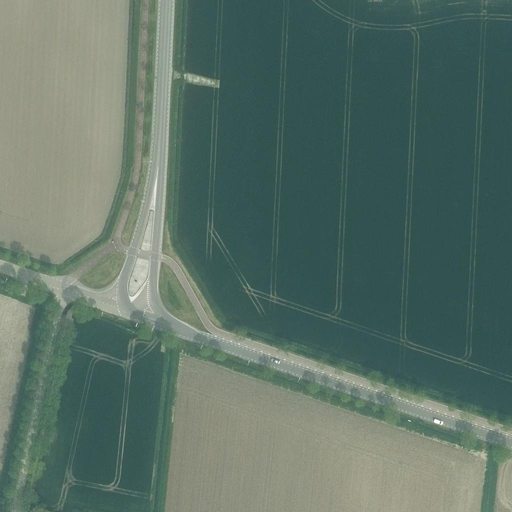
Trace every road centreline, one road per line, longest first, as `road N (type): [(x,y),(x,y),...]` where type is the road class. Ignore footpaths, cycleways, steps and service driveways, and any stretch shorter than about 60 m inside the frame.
road 1 (secondary): [(511,443),(169,326)]
road 2 (secondary): [(159,132),(122,282),(124,308)]
road 3 (secondary): [(153,296),(159,132)]
road 4 (secondary): [(159,132),(166,0)]
road 5 (unclassified): [(124,308),(0,267)]
